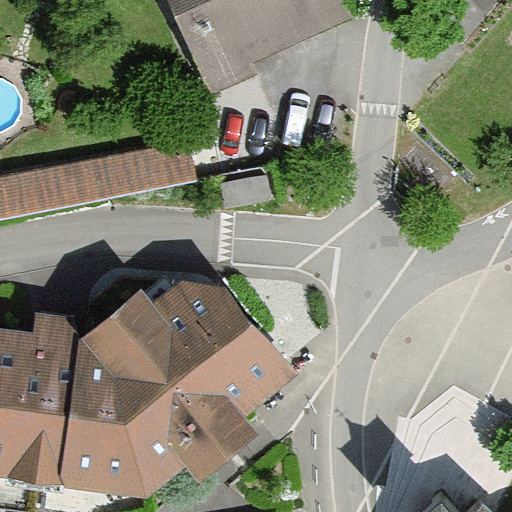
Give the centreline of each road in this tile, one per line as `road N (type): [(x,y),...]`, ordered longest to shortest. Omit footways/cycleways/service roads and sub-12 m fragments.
road 1 (residential): [(364,252),(147,231),(0,252)]
road 2 (residential): [(364,252),(348,434),(353,511)]
road 3 (tertiary): [(391,0),(364,252)]
road 4 (residential): [(511,228),(436,256),(364,252)]
